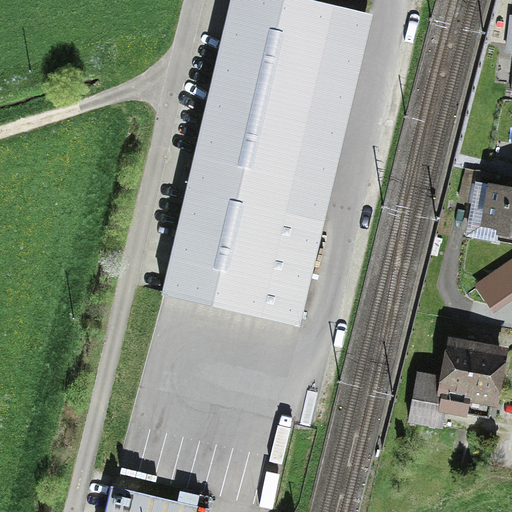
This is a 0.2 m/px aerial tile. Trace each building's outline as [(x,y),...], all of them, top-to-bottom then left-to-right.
[(287,211),(335,7),(304,0),(230,0),(162,293),(300,325),(324,220),(287,211)] [(511,226),(511,191),(492,188),(483,234),(507,239),(509,226),(511,226)] [(511,262),(478,287),(492,307),(511,292),(511,262)] [(442,408),(488,416),(500,354),(453,345),(446,382),(417,377),(409,420),(439,426),(442,408)] [(111,486),(104,511),(208,511),(209,509),(111,486)]
